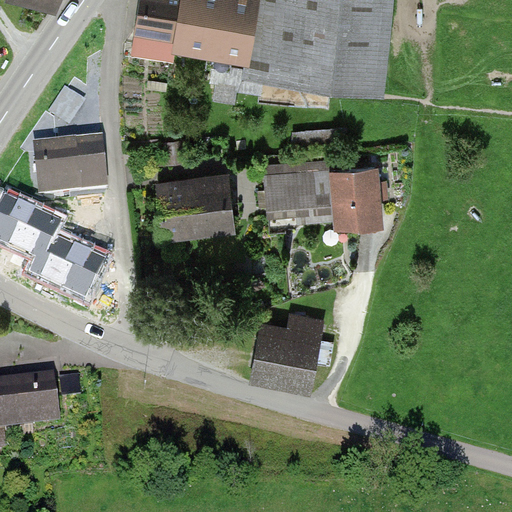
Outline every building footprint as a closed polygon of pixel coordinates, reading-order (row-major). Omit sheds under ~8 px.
[(6,0),(6,1),(55,13),(58,0),(6,0)] [(247,80),(383,94),(392,0),(136,0),(133,38),(171,42),(171,47),(193,50),(193,56),(249,62),(247,80)] [(107,188),(103,146),(37,152),(41,194),(107,188)] [(380,218),(375,167),(335,170),(334,160),(312,161),(313,171),(267,175),(270,209),(304,206),(306,225),(380,218)] [(240,227),(235,179),(162,187),(168,235),(240,227)] [(62,220),(7,195),(0,210),(0,237),(38,255),(31,271),(89,297),(107,257),(56,234),(62,220)] [(253,369),(313,380),(323,324),(292,318),(289,337),(261,332),(253,369)] [(54,382),(0,387),(0,435),(58,430),(54,382)]
